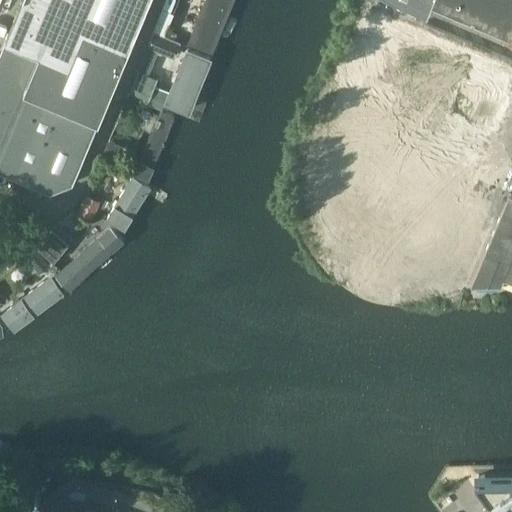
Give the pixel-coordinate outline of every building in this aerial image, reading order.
[(0,51),(0,169),(50,191),(73,182),(148,0),(21,0),(12,23),(9,30),(0,51)] [(234,0),(206,0),(189,43),(213,53),(234,0)] [(511,0),(388,0),(427,16),(433,0),(437,0),(502,28),(500,32),(511,37),(511,0)] [(154,31),(148,45),(160,50),(170,54),(176,39),(166,35),(154,31)] [(167,107),(189,117),(212,58),(187,48),(169,91),(170,91),(164,106),(167,107)] [(136,78),(130,91),(149,99),(148,102),(150,103),(154,104),(161,107),(162,106),(166,97),(154,92),(152,91),(154,86),(136,78)] [(160,114),(134,173),(149,180),(176,117),(162,111),(160,114)] [(116,167),(121,157),(125,147),(108,141),(100,160),(116,167)] [(125,232),(151,190),(132,179),(106,220),(125,232)] [(87,194),(79,212),(90,217),(98,198),(87,194)] [(511,195),(509,194),(470,285),(498,287),(505,279),(511,282),(511,195)] [(76,259),(55,277),(68,290),(124,242),(112,229),(86,251),(84,250),(75,258),(76,259)] [(47,240),(40,248),(50,258),(58,250),(47,240)] [(27,257),(40,272),(49,264),(36,249),(27,257)] [(14,333),(65,296),(51,277),(0,315),(10,328),(14,333)] [(511,511),(511,470),(488,471),(477,470),(492,492),(483,498),(493,511),(511,511)] [(147,511),(139,500),(120,497),(99,511),(88,511),(79,509),(77,511),(147,511)]
